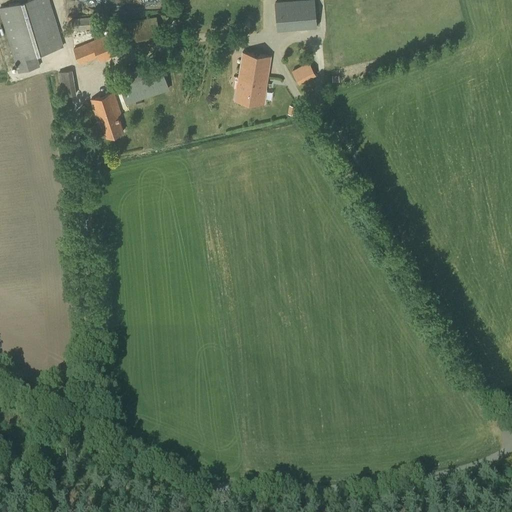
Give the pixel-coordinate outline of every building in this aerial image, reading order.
[(36,53),(64,47),(49,0),(23,0),(0,7),(0,13),(14,59),(19,72),(40,66),(36,53)] [(314,0),(297,0),(275,2),(278,30),(317,26),(314,0)] [(93,28),(92,17),(71,19),(72,30),(93,28)] [(161,41),(156,17),(128,23),(133,47),(161,41)] [(121,54),(114,34),(89,43),(89,42),(73,48),(80,64),(98,57),(100,62),(121,54)] [(243,52),(235,99),(264,104),(265,100),(269,100),(271,89),(266,89),(271,56),(243,52)] [(300,81),(318,73),(311,59),(294,68),(300,81)] [(118,75),(127,103),(170,88),(161,60),(118,75)] [(76,94),(72,70),(58,72),(62,96),(76,94)] [(114,92),(91,100),(98,120),(101,119),(107,137),(123,131),(118,115),(121,114),(118,106),(114,92)]
